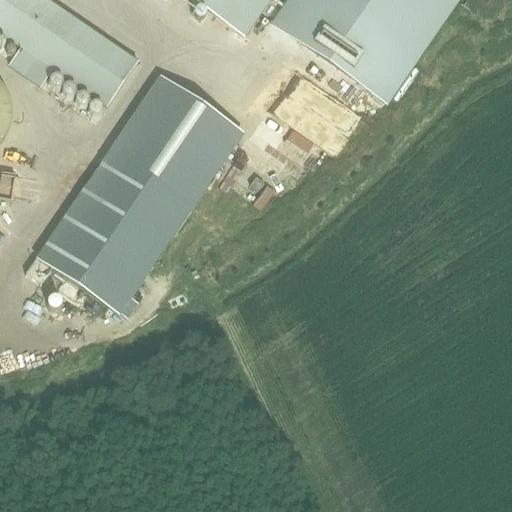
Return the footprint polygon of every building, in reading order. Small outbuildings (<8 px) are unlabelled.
[(45,0),(0,0),(0,34),(110,108),(140,63),(45,0)] [(185,0),(243,40),(270,0),(185,0)] [(109,154),(192,211),(242,139),(159,82),(109,154)] [(8,129),(10,114),(8,100),(1,87),(0,85),(0,143),(2,142),(8,129)] [(53,158),(64,144),(29,117),(18,131),(53,158)] [(69,243),(50,271),(119,318),(138,290),(69,243)]
